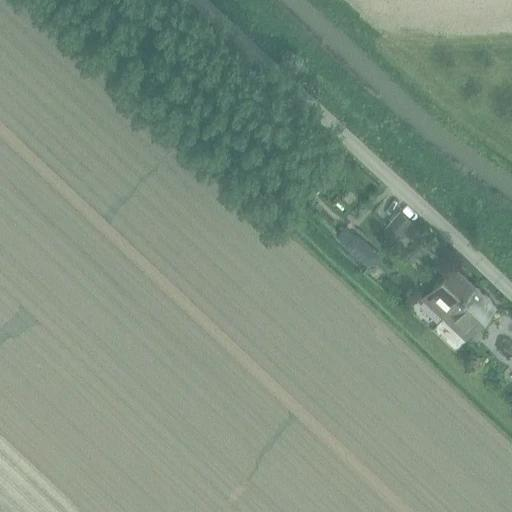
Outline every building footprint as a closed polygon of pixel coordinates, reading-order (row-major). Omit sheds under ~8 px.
[(401,213),(387,228),(396,237),(403,230),(410,237),(418,229),(401,213)] [(365,247),(378,233),(361,216),(348,230),(365,247)] [(354,254),(355,253),(370,266),(376,259),(361,246),(362,246),(344,229),(336,238),(354,254)] [(423,298),(444,318),(474,286),(453,266),(423,298)] [(474,286),(444,318),(465,338),(495,305),(474,286)]
